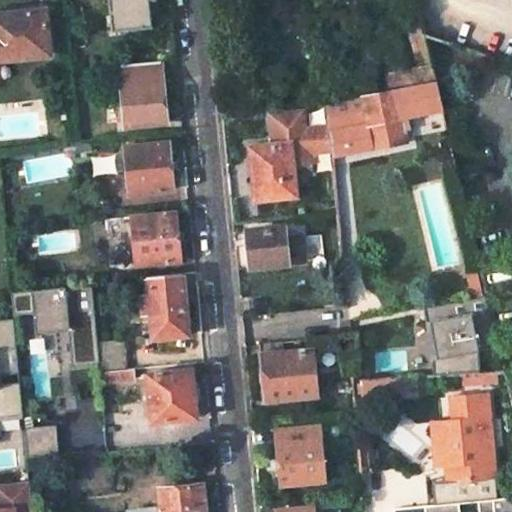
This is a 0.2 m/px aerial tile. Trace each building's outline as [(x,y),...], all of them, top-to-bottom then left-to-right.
[(107,0),(110,30),(151,27),(148,0),(151,0),(107,0)] [(0,58),(47,54),(42,9),(0,13),(0,58)] [(414,67),(385,73),(389,91),(434,81),(424,40),(409,44),(414,67)] [(158,62),(116,66),(123,126),(164,122),(158,62)] [(389,91),(323,104),(325,126),(328,151),(328,157),(369,148),(403,141),(399,121),(404,120),(403,116),(440,107),(434,81),(389,91)] [(328,151),(325,126),(305,128),(301,126),(300,111),(266,115),(269,145),(252,147),(255,177),(250,178),(252,200),(292,197),(289,165),(310,163),(309,153),(328,151)] [(403,141),(369,148),(371,158),(405,151),(403,141)] [(166,142),(121,146),(127,193),(171,189),(166,142)] [(252,147),(252,145),(245,146),(248,178),(250,178),(255,177),(252,147)] [(112,154),(95,157),(97,172),(115,170),(112,154)] [(173,213),(129,218),(133,265),(178,260),(173,213)] [(281,227),(245,229),(248,266),(285,264),(302,262),(300,237),(282,239),(281,227)] [(180,272),(144,276),(146,294),(136,295),(137,316),(148,314),(150,338),(186,334),(180,272)] [(72,366),(98,363),(96,341),(90,283),(10,291),(13,317),(32,315),(66,311),(68,332),(72,366)] [(498,352),(487,305),(424,312),(426,327),(430,327),(434,360),(429,360),(430,376),(476,373),(476,354),(498,352)] [(66,311),(32,315),(35,335),(68,332),(66,311)] [(0,434),(18,433),(8,318),(0,319),(0,434)] [(122,339),(96,341),(98,363),(100,373),(126,370),(122,339)] [(282,342),(258,345),(264,400),(315,395),(310,350),(283,352),(282,342)] [(133,379),(132,370),(126,370),(100,373),(101,382),(133,379)] [(189,370),(145,374),(149,423),(194,419),(189,370)] [(391,378),(357,380),(359,396),(391,394),(391,390),(391,378)] [(398,378),(391,378),(391,390),(399,390),(398,378)] [(485,393),(446,397),(449,422),(433,424),(434,440),(443,439),(444,448),(443,455),(444,474),(444,480),(494,476),(485,393)] [(24,439),(26,460),(58,458),(55,427),(32,429),(30,418),(22,418),(24,439)] [(433,424),(426,424),(431,475),(444,474),(443,455),(444,448),(443,439),(434,440),(433,424)] [(313,428),(267,433),(270,468),(277,468),(279,484),(322,480),(318,439),(315,440),(313,428)] [(26,460),(24,439),(4,440),(7,468),(26,466),(26,460)] [(0,511),(30,511),(28,481),(3,483),(5,508),(0,508),(0,511)] [(154,487),(157,507),(136,509),(135,511),(200,511),(205,511),(202,482),(154,487)] [(458,511),(457,502),(391,509),(390,511),(511,511),(511,496),(477,500),(478,511),(458,511)]
